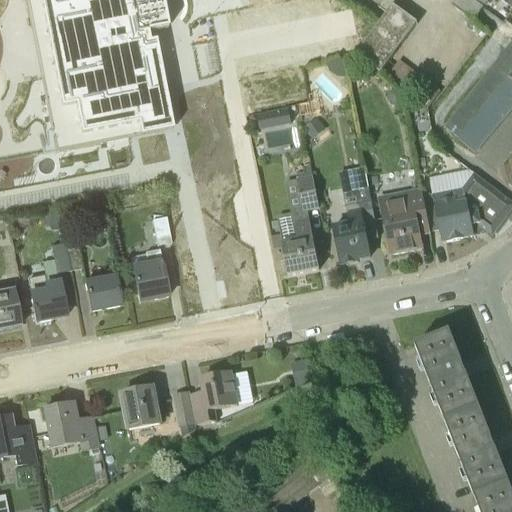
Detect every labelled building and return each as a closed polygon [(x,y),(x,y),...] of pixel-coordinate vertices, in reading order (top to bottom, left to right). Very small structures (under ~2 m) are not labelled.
[(32,0),(48,78),(39,80),(49,130),(53,150),(54,155),(128,141),(129,140),(127,132),(136,130),(138,138),(171,132),(163,91),(154,42),(148,43),(146,34),(166,30),(160,0),(32,0)] [(384,0),(378,9),(386,14),(392,6),(397,0),(384,0)] [(457,0),(452,7),(473,22),(478,15),(483,8),(472,0),(457,0)] [(511,0),(499,0),(511,10),(511,9),(511,0)] [(417,25),(392,6),(386,14),(355,56),(380,75),(417,25)] [(511,69),(511,54),(506,50),(499,59),(511,69)] [(509,81),(509,80),(511,76),(511,69),(499,59),(492,67),(509,81)] [(343,61),(327,65),(329,74),(337,78),(346,78),(343,61)] [(387,78),(395,84),(407,68),(399,62),(387,78)] [(502,90),(502,89),(509,81),(492,67),(485,76),(502,90)] [(400,88),(403,91),(416,75),(407,68),(395,84),(400,88)] [(403,91),(412,97),(424,81),(416,75),(403,91)] [(495,99),(495,98),(502,90),(485,76),(479,85),(495,99)] [(511,96),(511,82),(509,80),(509,81),(502,89),(511,96)] [(412,97),(420,104),(432,88),(424,81),(412,97)] [(488,107),(489,107),(495,99),(479,85),(472,94),(488,107)] [(403,105),(412,97),(403,91),(400,88),(391,93),(390,94),(390,95),(389,95),(389,96),(389,97),(388,97),(388,98),(388,99),(388,100),(389,101),(389,102),(389,103),(390,104),(390,105),(391,105),(391,106),(392,106),(393,107),(394,107),(395,107),(396,107),(397,107),(398,107),(399,107),(400,107),(401,106),(402,106),(402,105),(403,105)] [(432,88),(420,104),(429,110),(441,94),(432,88)] [(511,111),(511,96),(502,89),(502,90),(495,98),(511,111)] [(481,116),(482,116),(488,107),(472,94),(465,102),(481,116)] [(505,120),(511,111),(495,98),(495,99),(489,107),(505,120)] [(474,125),(475,125),(481,116),(465,102),(458,111),(474,125)] [(415,104),(404,106),(406,118),(418,116),(415,104)] [(497,129),(505,120),(489,107),(488,107),(482,116),(497,129)] [(468,134),(474,125),(458,111),(451,120),(468,134)] [(490,138),(497,129),(482,116),(481,116),(475,125),(490,138)] [(326,131),(317,119),(300,132),(309,143),(326,131)] [(461,142),(468,134),(451,120),(444,129),(461,142)] [(483,146),(490,138),(475,125),(474,125),(468,134),(483,146)] [(476,155),(483,146),(468,134),(461,142),(476,155)] [(296,175),(297,180),(313,177),(311,166),(302,168),(303,174),(296,175)] [(353,170),(341,171),(344,203),(356,202),(353,170)] [(462,190),(433,196),(422,193),(430,235),(440,233),(442,245),(472,239),(470,228),(478,226),(492,237),(511,211),(511,204),(474,175),(462,190)] [(297,180),(303,214),(319,211),(313,177),(297,180)] [(345,209),(349,226),(333,229),(340,267),(358,264),(358,262),(370,259),(364,232),(376,229),(368,190),(356,192),(359,206),(345,209)] [(380,206),(383,221),(387,241),(388,241),(392,257),(422,251),(419,237),(430,235),(422,193),(421,190),(403,194),(404,201),(380,206)] [(56,217),(42,217),(42,231),(56,231),(56,217)] [(166,220),(163,220),(151,223),(156,249),(171,246),(166,220)] [(287,278),(319,271),(309,224),(294,227),(297,243),(281,246),(287,278)] [(7,233),(0,233),(0,246),(1,247),(9,246),(7,233)] [(55,277),(68,274),(65,249),(64,246),(50,248),(55,277)] [(65,249),(68,274),(81,271),(77,248),(65,249)] [(146,265),(131,268),(138,305),(167,299),(158,253),(145,256),(146,265)] [(30,294),(27,294),(31,314),(33,313),(36,325),(65,320),(58,283),(44,286),(43,278),(28,282),(30,294)] [(114,278),(84,284),(90,314),(120,309),(114,278)] [(12,292),(0,293),(0,332),(19,329),(12,292)] [(414,347),(444,423),(479,409),(462,365),(449,334),(414,347)] [(312,382),(308,362),(296,365),(298,375),(294,376),(296,386),(312,382)] [(215,412),(237,408),(230,375),(201,381),(204,394),(191,397),(195,416),(197,427),(217,424),(215,412)] [(128,434),(161,427),(153,390),(121,397),(128,434)] [(196,432),(189,394),(172,397),(178,431),(180,430),(182,440),(196,432)] [(97,451),(96,446),(92,426),(77,429),(72,406),(43,412),(50,452),(78,447),(80,455),(97,451)] [(31,408),(36,449),(45,448),(40,407),(31,408)] [(473,498),(509,485),(479,409),(444,423),(473,498)] [(36,466),(32,448),(29,428),(12,431),(10,419),(0,420),(0,462),(14,460),(16,470),(36,466)] [(104,428),(93,430),(96,443),(96,444),(107,441),(104,428)] [(259,511),(289,511),(330,481),(305,445),(244,490),(259,511)] [(511,511),(511,493),(509,485),(473,498),(478,511),(511,511)]
